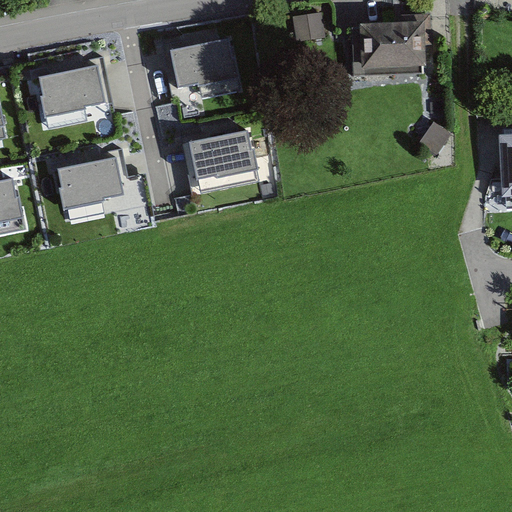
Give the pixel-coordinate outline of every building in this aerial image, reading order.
[(323,15),(292,21),(296,44),(327,39),(323,15)] [(354,30),(356,75),(425,72),(424,51),(432,48),(431,19),(407,20),(407,28),(354,30)] [(229,46),(172,57),(179,94),(200,90),(200,92),(242,84),(238,63),(232,64),(229,46)] [(98,75),(42,87),(46,103),(42,104),(46,124),(87,115),(86,112),(105,108),(98,75)] [(434,124),(421,144),(438,156),(451,136),(434,124)] [(511,132),(505,133),(506,144),(499,144),(502,202),(511,201),(511,132)] [(248,137),(191,150),(199,184),(218,179),(219,183),(259,174),(255,155),(252,156),(248,137)] [(117,165),(59,176),(64,196),(61,197),(65,216),(105,208),(104,204),(124,200),(117,165)] [(13,185),(0,187),(0,227),(26,222),(21,202),(17,203),(13,185)]
